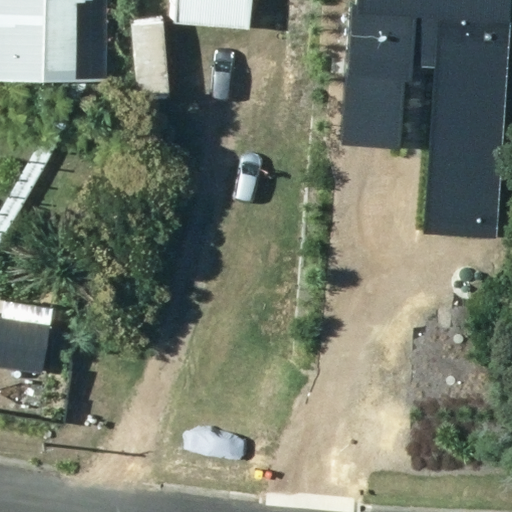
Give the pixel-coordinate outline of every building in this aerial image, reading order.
[(98,79),(99,0),(0,0),(0,82),(76,84),(77,78),(98,79)] [(173,0),(172,38),(250,43),(252,0),(173,0)] [(405,247),(507,252),(511,119),(511,0),(330,0),(324,166),(394,169),(398,83),(412,84),(405,247)] [(230,63),(190,62),(189,109),(228,110),(230,63)] [(50,325),(0,319),(0,371),(43,377),(50,325)]
